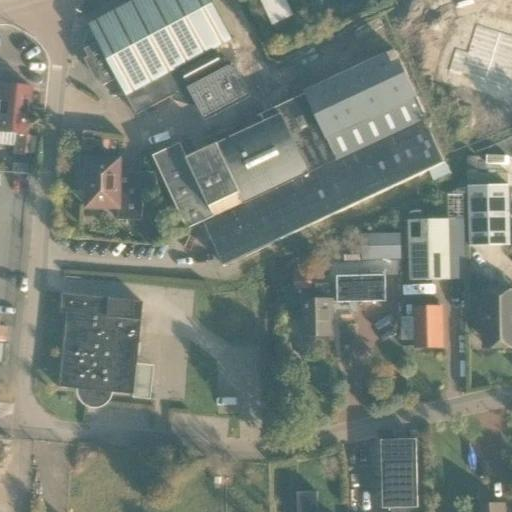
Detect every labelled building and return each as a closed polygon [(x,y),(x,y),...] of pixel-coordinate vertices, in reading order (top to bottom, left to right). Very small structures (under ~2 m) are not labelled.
[(104,85),(117,78),(136,115),(225,68),(215,49),(233,39),(211,0),(135,0),(89,25),(98,42),(85,49),(104,85)] [(286,0),(259,0),(272,26),(294,15),(286,0)] [(455,49),(448,72),(460,75),(460,73),(485,80),(500,31),(475,24),(467,52),(455,49)] [(511,35),(500,31),(485,80),(509,88),(508,90),(511,91),(511,35)] [(396,51),(277,107),(308,174),(425,120),(427,119),(396,51)] [(233,70),(225,68),(174,95),(192,100),(204,122),(249,99),(233,70)] [(0,132),(14,134),(12,154),(23,155),(25,135),(26,135),(30,87),(6,85),(6,83),(0,81),(0,132)] [(277,107),(214,136),(218,144),(245,203),(308,174),(277,107)] [(308,174),(245,203),(203,221),(224,267),(429,171),(433,179),(450,172),(445,163),(425,120),(308,174)] [(94,132),(83,131),(82,145),(93,147),(94,132)] [(203,221),(245,203),(218,144),(187,158),(180,143),(153,156),(187,229),(203,221)] [(119,160),(88,160),(88,206),(118,206),(118,220),(142,220),(143,185),(157,185),(157,179),(154,172),(119,172),(119,160)] [(510,245),(508,185),(468,186),(470,246),(510,245)] [(451,280),(449,219),(408,220),(410,280),(451,280)] [(401,259),(400,234),(363,235),(364,260),(401,259)] [(311,289),(311,273),(294,274),(294,290),(311,289)] [(386,301),(385,275),(337,276),(337,283),(315,284),(316,300),(302,300),(303,336),(333,336),(332,301),(337,301),(337,302),(386,301)] [(511,291),(484,292),(485,341),(485,349),(511,348),(511,291)] [(141,300),(60,292),(59,311),(65,312),(57,387),(78,389),(78,391),(85,401),(98,402),(107,394),(107,392),(131,395),(131,397),(147,399),(148,388),(132,386),(141,300)] [(443,346),(442,307),(414,308),(416,347),(443,346)] [(418,507),(417,439),(381,440),(383,508),(393,508),(418,507)] [(313,511),(313,492),(298,493),(298,511),(313,511)]
